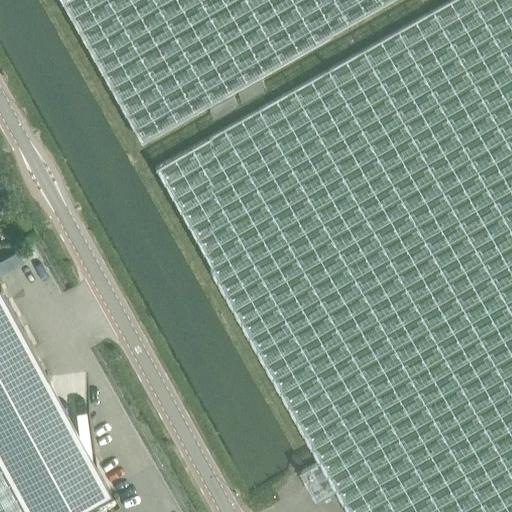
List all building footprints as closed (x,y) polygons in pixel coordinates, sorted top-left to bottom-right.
[(61,0),(139,139),(386,0),(61,0)] [(511,511),(511,0),(445,0),(153,164),(320,457),(301,468),(317,497),(336,486),(350,511),(511,511)] [(237,92),(243,102),(267,89),(261,79),(237,92)] [(209,108),(214,118),(238,105),(233,95),(209,108)] [(0,467),(24,511),(69,511),(110,490),(0,284),(0,467)] [(0,511),(24,511),(0,467),(0,511)]
